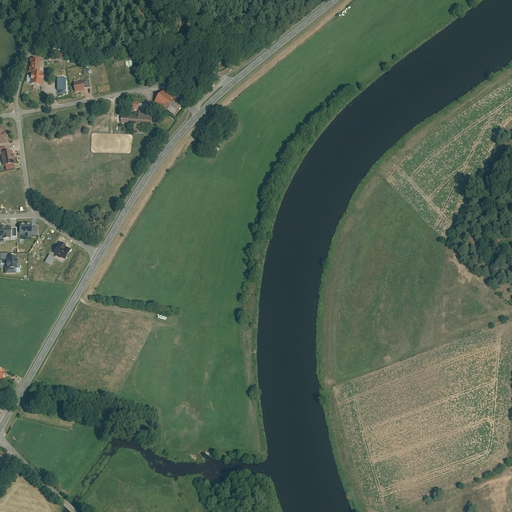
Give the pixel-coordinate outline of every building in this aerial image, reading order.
[(66,53),(60,51),(58,58),(63,60),(66,53)] [(31,72),(32,72),(31,84),(42,85),(43,79),(45,79),(46,75),(43,75),(43,73),(40,72),(41,59),(32,59),(31,72)] [(85,81),(75,83),(77,92),(87,90),(86,88),(85,81)] [(165,90),(155,102),(167,112),(169,110),(176,101),(177,100),(165,90)] [(176,101),(169,110),(177,117),(185,108),(176,101)] [(139,117),(124,116),(123,124),(153,126),(154,118),(139,117)] [(0,155),(2,155),(4,167),(17,165),(15,151),(8,152),(8,147),(1,148),(1,149),(0,149),(0,155)] [(31,224),(20,224),(20,235),(31,234),(31,224)] [(11,227),(0,227),(0,239),(11,240),(11,227)] [(71,250),(61,245),(55,255),(65,261),(71,250)] [(55,259),(49,256),(46,263),(52,265),(55,259)] [(16,258),(4,258),(4,272),(17,271),(16,258)]
